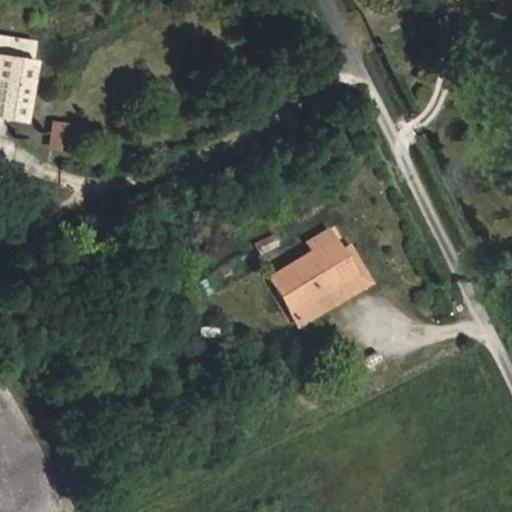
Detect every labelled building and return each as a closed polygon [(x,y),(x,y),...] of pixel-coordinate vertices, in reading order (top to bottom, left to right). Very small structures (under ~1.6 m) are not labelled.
[(0,106),(24,110),(30,49),(0,44),(0,106)] [(43,146),(63,151),(71,123),(50,118),(43,146)] [(355,267),(347,252),(330,224),(309,233),(317,246),(270,273),(289,306),(355,267)] [(289,306),(298,321),(364,283),(378,275),(359,245),(347,252),(355,267),(289,306)] [(0,377),(0,413),(13,433),(51,409),(22,364),(0,377)]
